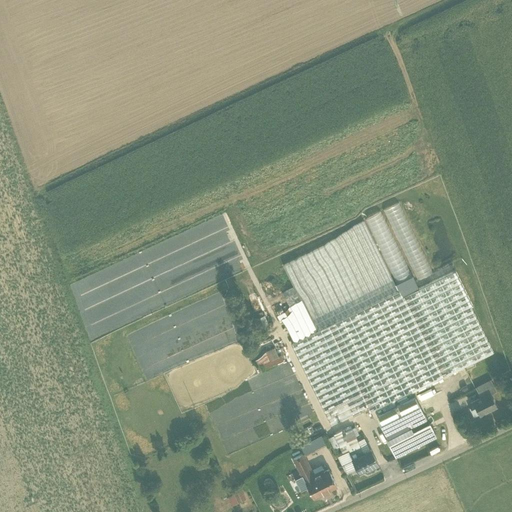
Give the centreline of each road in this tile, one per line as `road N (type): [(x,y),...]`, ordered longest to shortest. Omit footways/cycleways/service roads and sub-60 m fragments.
road 1 (track): [(435,0),(19,193)]
road 2 (residential): [(511,427),(326,511)]
